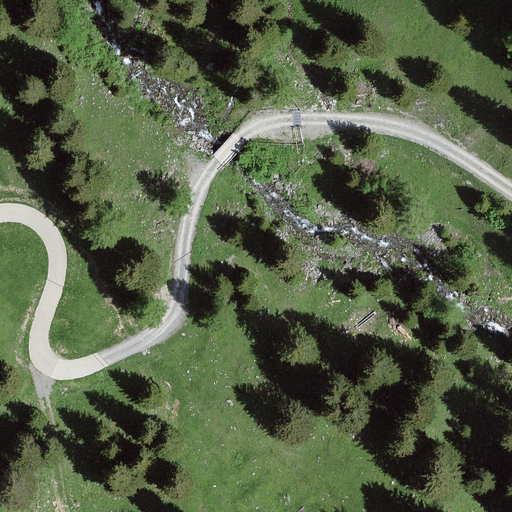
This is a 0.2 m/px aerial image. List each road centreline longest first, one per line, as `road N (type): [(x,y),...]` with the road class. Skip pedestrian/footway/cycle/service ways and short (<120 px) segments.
road 1 (track): [(0,214),(32,216),(52,233),(57,261),(39,347),(48,364),(65,369),(105,359),(168,324),(193,204),(219,162),(258,125),(296,118),(396,128),(429,139),(511,191)]
road 2 (track): [(75,511),(50,418),(48,364)]
